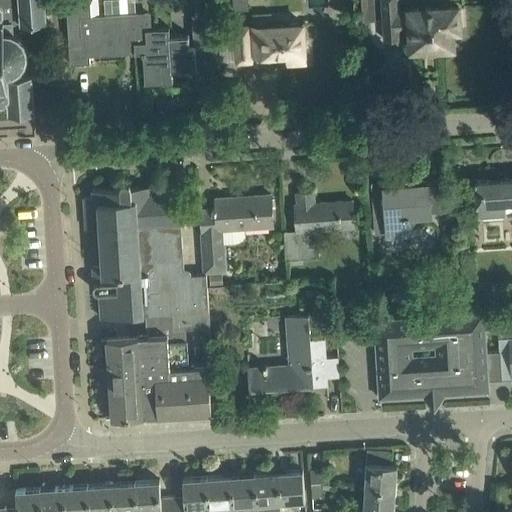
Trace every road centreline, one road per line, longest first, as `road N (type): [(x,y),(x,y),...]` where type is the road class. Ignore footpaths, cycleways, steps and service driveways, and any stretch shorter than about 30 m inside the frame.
road 1 (residential): [(39,164),(61,155),(511,123)]
road 2 (residential): [(64,423),(103,443),(429,423)]
road 3 (residential): [(64,423),(50,184),(39,164)]
